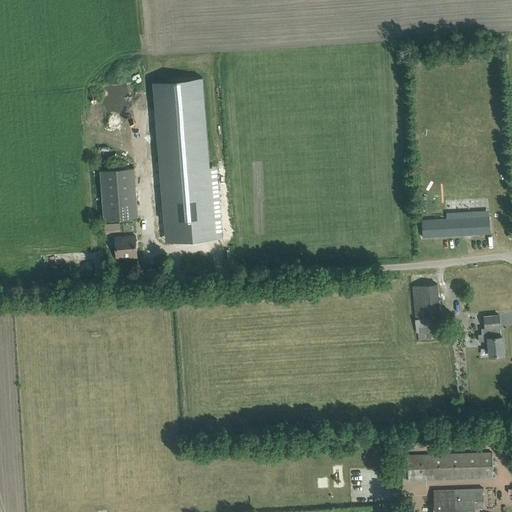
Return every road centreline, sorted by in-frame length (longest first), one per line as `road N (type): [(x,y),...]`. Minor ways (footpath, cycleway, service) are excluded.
road 1 (unclassified): [(175,281),(504,257)]
road 2 (track): [(0,292),(175,281)]
